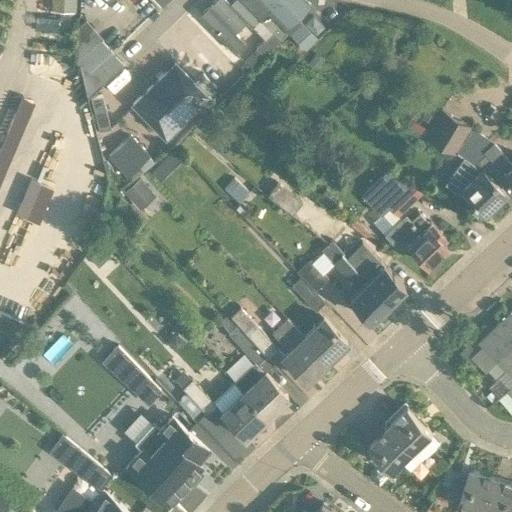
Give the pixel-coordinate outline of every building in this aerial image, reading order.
[(249,22),(226,0),(210,0),(197,13),(228,43),(249,22)] [(309,0),(257,0),(284,26),(309,0)] [(259,19),(272,33),(280,26),(267,12),(259,19)] [(272,33),(259,19),(251,27),(265,41),(272,33)] [(300,21),(288,33),(305,50),(317,39),(300,21)] [(224,57),(198,32),(186,44),(212,69),(224,57)] [(110,51),(99,39),(76,61),(78,70),(82,66),(88,73),(110,51)] [(397,73),(410,57),(401,50),(388,66),(397,73)] [(100,87),(123,65),(110,51),(88,73),(97,84),(100,87)] [(325,58),(315,52),(309,63),(319,69),(325,58)] [(175,64),(132,104),(163,136),(196,105),(203,112),(214,102),(207,95),(206,95),(192,81),(175,64)] [(88,73),(82,66),(78,70),(86,101),(100,87),(97,84),(88,73)] [(207,95),(214,87),(202,74),(201,73),(192,81),(206,95),(207,95)] [(372,99),(371,87),(362,88),(363,100),(372,99)] [(220,106),(226,111),(238,98),(232,92),(220,106)] [(102,96),(90,98),(98,131),(110,128),(102,96)] [(275,124),(280,115),(260,105),(256,114),(275,124)] [(427,139),(474,167),(485,157),(509,182),(510,181),(511,183),(511,165),(511,166),(503,157),(505,155),(493,143),(442,112),(427,139)] [(200,126),(212,136),(219,126),(207,117),(200,126)] [(130,135),(108,156),(128,177),(149,156),(130,135)] [(163,159),(172,170),(185,161),(176,149),(163,159)] [(485,157),(474,167),(480,172),(474,178),(465,168),(452,179),(484,214),(504,194),(500,190),(509,182),(485,157)] [(398,216),(424,193),(386,173),(361,194),(380,215),(389,206),(398,216)] [(140,210),(156,196),(140,178),(124,192),(140,210)] [(240,203),(250,192),(234,178),(224,189),(240,203)] [(292,215),(302,203),(277,183),(267,195),(292,215)] [(327,209),(337,198),(327,188),(316,199),(327,209)] [(112,229),(130,213),(120,201),(102,217),(112,229)] [(427,220),(420,212),(411,220),(405,215),(384,235),(401,252),(409,245),(428,265),(447,248),(441,242),(445,239),(428,220),(427,220)] [(371,241),(374,237),(353,222),(351,225),(352,226),(350,228),(367,240),(368,239),(371,241)] [(390,301),(344,253),(332,240),(321,250),(358,288),(349,296),(370,319),(390,301)] [(105,262),(110,257),(101,247),(96,252),(89,258),(98,268),(105,262)] [(350,247),(344,253),(390,301),(405,287),(380,261),(370,259),(366,262),(350,247)] [(297,272),(302,276),(316,290),(329,279),(311,260),(297,272)] [(316,290),(302,276),(292,285),(316,312),(327,302),(316,290)] [(240,307),(230,317),(268,358),(278,348),(240,307)] [(497,362),(511,348),(511,311),(478,342),(497,362)] [(15,323),(0,314),(0,328),(9,334),(15,323)] [(274,364),(268,358),(230,317),(228,315),(220,323),(230,333),(229,334),(255,361),(234,381),(244,391),(242,392),(265,417),(287,397),(264,373),(274,364)] [(323,317),(302,336),(326,361),(346,342),(323,317)] [(326,361),(302,336),(286,319),(272,332),(288,350),(282,355),(305,380),(326,361)] [(471,344),(462,352),(467,358),(477,350),(471,344)] [(117,345),(101,362),(148,405),(161,391),(117,345)] [(511,377),(511,348),(497,362),(511,377)] [(197,423),(216,406),(182,369),(173,377),(185,390),(175,398),(197,423)] [(500,396),(509,388),(500,377),(491,386),(500,396)] [(492,401),(498,396),(493,390),(487,396),(492,401)] [(265,417),(242,392),(221,412),(244,437),(265,417)] [(388,426),(413,452),(433,433),(409,407),(388,426)] [(171,417),(127,465),(167,502),(200,467),(197,464),(209,451),(171,417)] [(394,470),(413,452),(388,426),(370,443),(394,470)] [(48,452),(99,491),(110,475),(61,434),(48,452)] [(482,511),(484,511),(495,478),(469,470),(467,478),(457,475),(452,493),(439,488),(426,511),(445,511),(448,507),(458,510),(460,505),(482,511)] [(511,511),(511,483),(495,478),(484,511),(511,511)] [(131,511),(103,491),(86,511),(131,511)] [(334,511),(323,503),(316,511),(306,511),(303,510),(301,511),(334,511)]
